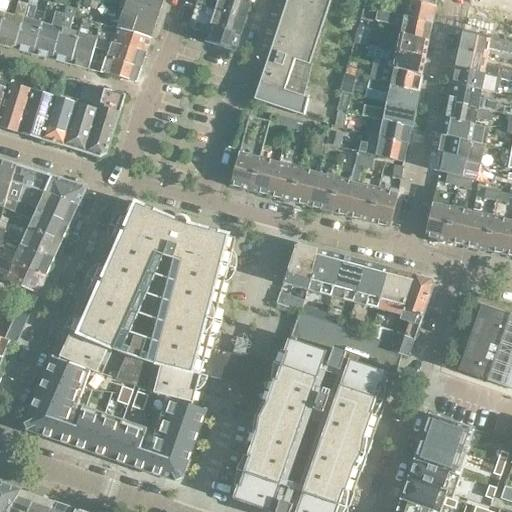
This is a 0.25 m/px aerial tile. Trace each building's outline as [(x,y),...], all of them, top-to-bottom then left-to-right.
[(96,2),(88,0),(81,0),(80,5),(93,10),(96,2)] [(151,0),(125,0),(116,29),(150,39),(162,4),(151,0)] [(198,0),(196,5),(215,10),(245,19),(250,3),(239,0),(198,0)] [(287,0),(254,101),(303,117),(308,98),(307,99),(299,96),(331,0),(287,0)] [(413,0),(413,4),(434,10),(436,0),(413,0)] [(469,0),(463,33),(488,39),(492,16),(491,16),(494,0),(469,0)] [(511,0),(494,0),(491,16),(492,16),(511,20),(511,0)] [(4,14),(0,28),(0,45),(14,49),(23,19),(27,4),(18,2),(14,17),(4,14)] [(383,7),(382,11),(381,14),(431,27),(434,10),(413,4),(406,2),(405,7),(392,3),(391,9),(383,7)] [(23,19),(14,49),(33,54),(41,23),(32,21),(36,7),(27,4),(23,19)] [(191,21),(210,27),(240,35),(245,19),(215,10),(196,5),(191,21)] [(401,27),(399,36),(428,43),(431,27),(381,14),(365,9),(362,17),(401,27)] [(41,23),(33,54),(51,59),(64,14),(54,12),(51,26),(41,23)] [(51,59),(69,64),(78,33),(69,31),(73,17),(64,14),(51,59)] [(69,64),(89,70),(96,38),(100,25),(81,19),(78,33),(69,64)] [(186,37),(205,43),(235,52),(240,35),(210,27),(191,21),(186,37)] [(368,28),(358,25),(353,42),(364,45),(368,28)] [(116,29),(111,44),(146,54),(150,39),(116,29)] [(463,33),(459,50),(487,57),(489,49),(506,53),(508,43),(504,42),(488,39),(463,33)] [(382,38),(380,48),(380,49),(424,60),(428,43),(399,36),(398,41),(382,38)] [(111,44),(106,58),(141,68),(146,54),(111,44)] [(394,62),(392,70),(421,77),(424,60),(380,49),(369,46),(367,56),(394,62)] [(459,50),(455,68),(501,79),(501,78),(511,80),(511,75),(511,70),(501,67),(485,64),(487,57),(459,50)] [(89,70),(101,73),(136,83),(141,68),(106,58),(104,66),(91,62),(89,70)] [(0,117),(9,85),(0,81),(0,65),(1,63),(0,62),(0,117)] [(346,66),(344,73),(355,76),(357,69),(346,66)] [(455,68),(452,84),(481,91),(482,84),(498,88),(501,79),(455,68)] [(369,81),(369,82),(417,95),(421,77),(392,70),(391,76),(370,70),(368,80),(369,81)] [(339,91),(350,94),(355,77),(344,74),(339,91)] [(388,96),(386,105),(414,112),(417,95),(369,82),(366,91),(388,96)] [(452,84),(449,102),(491,112),(493,102),(480,99),(481,91),(452,84)] [(9,85),(0,117),(0,127),(20,134),(33,92),(9,85)] [(98,111),(85,154),(99,159),(106,156),(125,97),(104,90),(99,107),(98,111)] [(33,92),(20,134),(42,141),(55,99),(33,92)] [(336,110),(345,112),(350,95),(341,93),(336,110)] [(55,99),(42,141),(64,147),(76,105),(55,99)] [(449,102),(445,119),(475,126),(476,119),(489,122),(491,112),(449,102)] [(76,105),(64,147),(85,154),(98,111),(76,105)] [(362,117),(383,121),(411,128),(414,112),(386,105),(385,110),(364,106),(362,117)] [(341,128),(345,112),(336,110),(333,126),(341,128)] [(270,123),(249,117),(239,153),(259,158),(270,123)] [(291,120),(278,117),(276,126),(288,129),(291,120)] [(381,131),(379,139),(407,146),(411,128),(383,121),(362,117),(360,127),(381,131)] [(445,119),(442,136),(485,146),(487,136),(488,129),(475,126),(445,119)] [(301,132),(303,124),(291,120),(288,129),(301,132)] [(342,134),(330,131),(327,145),(339,148),(342,134)] [(322,147),(324,135),(314,133),(312,145),(322,147)] [(364,154),(375,156),(404,163),(407,146),(379,139),(368,136),(367,144),(364,154)] [(438,153),(467,160),(481,163),(483,157),(485,146),(442,136),(438,153)] [(367,144),(359,142),(357,152),(364,154),(367,144)] [(323,157),(325,148),(318,147),(316,156),(323,157)] [(365,154),(357,152),(354,165),(362,167),(365,154)] [(259,158),(239,153),(230,186),(250,191),(255,172),(259,158)] [(467,160),(438,153),(435,171),(447,174),(463,178),(472,180),(478,182),(480,170),(466,167),(467,160)] [(362,167),(371,170),(374,156),(365,154),(362,167)] [(279,163),(259,158),(250,191),(270,197),(279,163)] [(0,207),(3,208),(4,207),(6,199),(16,167),(0,161),(0,207)] [(298,169),(279,163),(270,197),(290,202),(298,169)] [(354,165),(349,182),(358,184),(362,167),(354,165)] [(394,166),(392,179),(401,180),(403,167),(394,166)] [(16,167),(6,199),(18,203),(23,187),(44,194),(51,177),(39,174),(28,170),(16,167)] [(318,174),(298,169),(290,202),(309,207),(318,174)] [(318,174),(309,207),(329,212),(338,179),(318,174)] [(457,186),(459,178),(447,174),(445,184),(457,186)] [(51,177),(44,194),(77,206),(84,192),(81,187),(51,177)] [(470,189),(472,180),(463,178),(459,178),(457,186),(470,189)] [(338,179),(329,212),(349,218),(358,184),(349,182),(338,179)] [(358,184),(349,218),(369,223),(378,190),(358,184)] [(23,187),(18,203),(21,204),(70,224),(77,206),(44,194),(23,187)] [(378,190),(369,223),(389,228),(397,195),(378,190)] [(498,193),(486,190),(484,199),(496,201),(498,193)] [(496,201),(509,204),(511,195),(498,193),(496,201)] [(6,199),(4,207),(32,218),(28,228),(62,241),(70,224),(21,204),(18,203),(6,199)] [(60,358),(59,360),(86,370),(107,378),(151,393),(171,400),(172,399),(191,406),(192,403),(199,375),(207,348),(210,336),(213,324),(214,319),(224,282),(224,281),(227,269),(228,265),(235,239),(218,234),(218,232),(209,230),(209,232),(186,226),(182,218),(174,222),(153,213),(154,211),(146,207),(145,209),(128,202),(116,231),(111,242),(100,266),(95,278),(93,282),(78,317),(78,318),(73,329),(71,333),(60,358)] [(441,206),(432,204),(425,237),(445,242),(452,207),(441,204),(441,206)] [(452,207),(445,242),(465,246),(472,213),(463,211),(464,210),(452,207)] [(472,213),(465,246),(485,251),(493,216),(482,214),(482,215),(472,213)] [(493,216),(485,251),(505,255),(511,223),(511,221),(503,219),(503,218),(493,216)] [(9,221),(2,218),(0,223),(0,227),(6,230),(9,221)] [(0,228),(0,237),(54,259),(62,241),(28,228),(23,238),(0,228)] [(0,237),(0,247),(15,254),(12,263),(46,276),(54,259),(0,237)] [(295,249),(283,285),(308,291),(320,251),(300,246),(295,249)] [(320,251),(308,291),(331,298),(343,258),(320,251)] [(343,258),(331,298),(354,304),(366,264),(343,258)] [(0,269),(0,280),(26,290),(38,294),(46,276),(12,263),(8,273),(0,269)] [(366,264),(354,304),(377,310),(389,270),(366,264)] [(389,270),(377,310),(400,316),(403,310),(415,277),(389,270)] [(415,277),(403,310),(399,320),(419,327),(433,286),(430,281),(415,277)] [(26,290),(3,340),(8,342),(10,342),(15,343),(38,294),(26,290)] [(284,294),(280,293),(276,305),(300,313),(301,313),(304,301),(284,294)] [(511,315),(481,305),(458,371),(505,388),(511,368),(511,315)] [(304,307),(302,313),(311,316),(313,310),(304,307)] [(300,313),(289,344),(274,339),(266,362),(245,354),(248,341),(237,338),(233,355),(207,348),(199,375),(236,384),(254,422),(252,434),(255,434),(247,458),(244,457),(237,471),(234,487),(237,487),(232,500),(265,511),(346,511),(402,354),(389,350),(391,345),(311,316),(302,313),(301,313),(300,313)] [(335,315),(327,313),(325,321),(332,323),(335,315)] [(359,320),(351,318),(349,325),(356,328),(359,320)] [(392,341),(395,333),(388,331),(386,339),(392,341)] [(389,350),(402,354),(408,357),(414,340),(395,333),(392,341),(391,345),(389,350)] [(53,359),(45,377),(90,392),(93,383),(82,380),(86,370),(59,360),(59,361),(53,359)] [(45,377),(37,395),(72,407),(76,398),(86,402),(90,392),(45,377)] [(72,407),(37,395),(30,413),(63,425),(66,416),(69,417),(72,407)] [(157,405),(154,413),(198,430),(205,411),(191,406),(172,399),(171,400),(168,409),(157,405)] [(63,425),(56,441),(86,451),(103,407),(96,404),(92,415),(81,411),(78,419),(69,417),(66,416),(63,425)] [(103,407),(86,451),(111,460),(123,426),(111,421),(114,411),(103,407)] [(30,413),(24,426),(27,431),(28,431),(56,441),(63,425),(30,413)] [(198,430),(154,413),(150,424),(161,428),(158,435),(192,448),(198,430)] [(430,416),(422,438),(462,452),(470,429),(430,416)] [(123,426),(111,460),(145,472),(151,454),(154,446),(142,442),(145,433),(144,433),(148,422),(138,419),(135,430),(123,426)] [(154,446),(151,454),(186,466),(192,448),(158,435),(154,446)] [(414,461),(449,474),(454,476),(462,452),(422,438),(414,461)] [(500,477),(508,454),(500,451),(492,474),(500,477)] [(151,454),(145,472),(176,482),(181,479),(186,466),(151,454)] [(414,461),(407,481),(439,492),(440,489),(454,493),(460,478),(449,474),(414,461)] [(407,481),(400,501),(433,511),(440,511),(442,505),(445,498),(446,495),(439,492),(407,481)] [(0,511),(8,511),(21,491),(0,483),(0,511)] [(492,500),(496,489),(488,486),(484,497),(492,500)] [(511,489),(505,487),(500,499),(511,502),(511,489)] [(21,491),(8,511),(27,511),(36,496),(21,491)] [(36,496),(27,511),(48,511),(54,503),(36,496)] [(445,498),(442,505),(454,509),(456,501),(451,500),(445,498)] [(433,511),(400,501),(396,511),(433,511)] [(54,503),(48,511),(69,511),(71,509),(54,503)]
